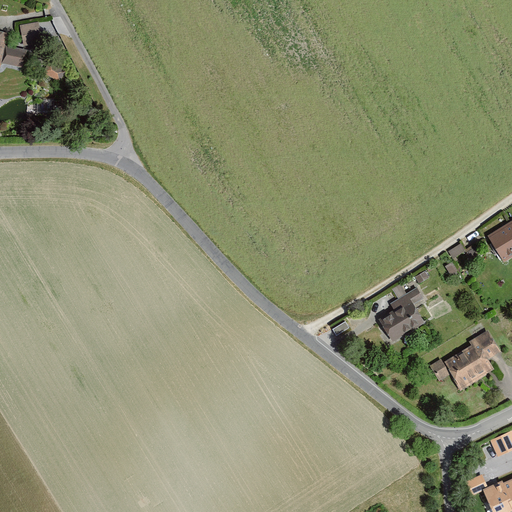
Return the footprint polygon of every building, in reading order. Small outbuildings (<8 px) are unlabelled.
[(39,24),(19,27),(22,46),(42,43),(39,24)] [(10,35),(0,32),(0,73),(1,74),(3,67),(22,72),(27,52),(7,48),(10,35)] [(47,73),(60,79),(64,70),(51,64),(47,73)] [(511,221),(488,237),(506,266),(511,261),(511,221)] [(401,284),(393,288),(398,297),(405,293),(401,284)] [(381,325),(394,346),(426,326),(413,305),(381,325)] [(333,329),(337,335),(350,328),(346,321),(333,329)] [(442,359),(429,367),(439,385),(451,378),(460,394),(496,372),(490,362),(501,355),(488,333),(470,343),(473,348),(445,365),(442,359)] [(490,441),(498,457),(511,450),(511,431),(490,441)] [(465,481),(472,497),(488,489),(482,474),(465,481)] [(503,481),(483,490),(493,511),(511,511),(511,479),(504,483),(503,481)]
